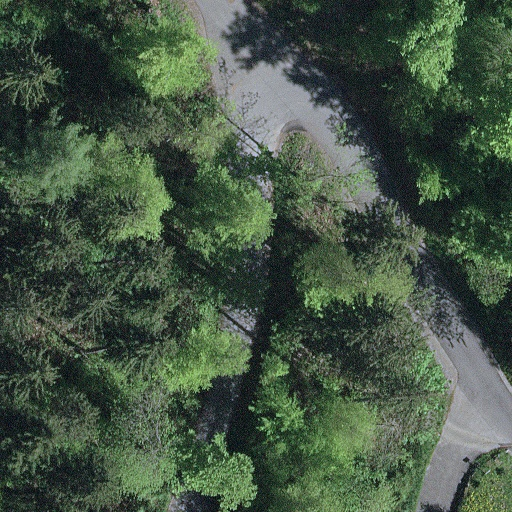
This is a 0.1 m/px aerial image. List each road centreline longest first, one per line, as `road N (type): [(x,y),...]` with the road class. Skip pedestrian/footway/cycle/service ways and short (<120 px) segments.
road 1 (residential): [(200,511),(273,59)]
road 2 (residential): [(273,59),(511,410)]
